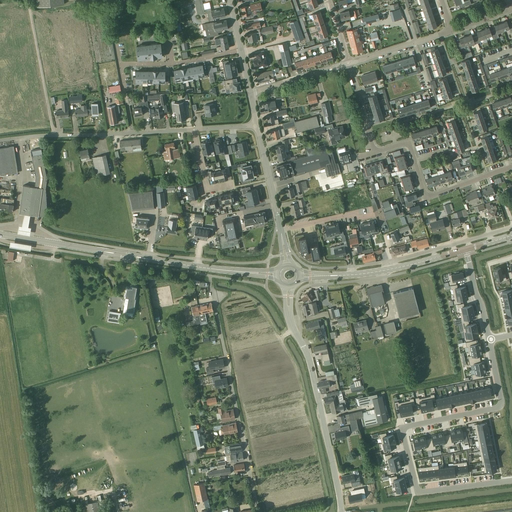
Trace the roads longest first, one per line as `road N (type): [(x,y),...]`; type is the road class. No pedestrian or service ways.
road 1 (residential): [(488,339),(500,404),(402,429),(417,491),(511,480)]
road 2 (unclassified): [(258,511),(208,275)]
road 3 (tertiary): [(342,511),(307,355),(288,316)]
road 4 (residential): [(375,149),(409,141),(427,195),(511,167)]
road 5 (residential): [(49,134),(24,0)]
road 6 (residential): [(511,227),(390,262)]
road 7 (residential): [(119,64),(240,53)]
